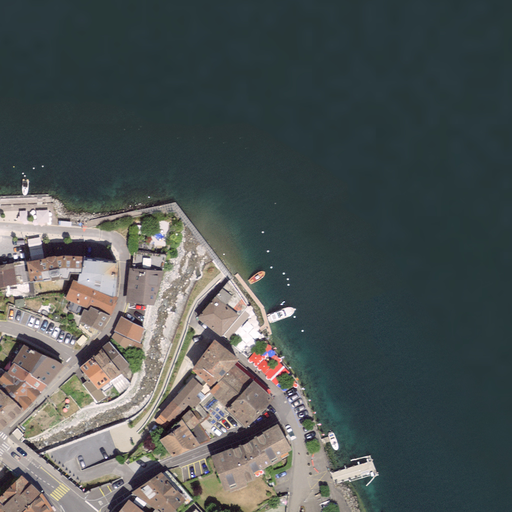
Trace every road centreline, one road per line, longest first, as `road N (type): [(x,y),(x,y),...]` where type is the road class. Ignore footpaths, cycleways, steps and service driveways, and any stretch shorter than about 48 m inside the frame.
road 1 (residential): [(285,411),(165,464),(85,511)]
road 2 (residential): [(0,439),(104,334),(123,299)]
road 3 (residential): [(123,299),(125,256),(114,236),(0,225)]
